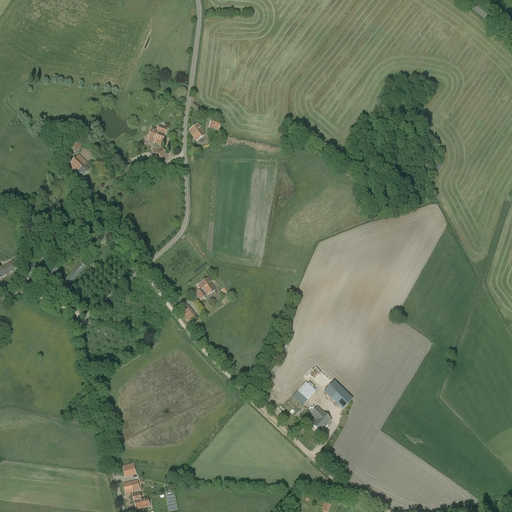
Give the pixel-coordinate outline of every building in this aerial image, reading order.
[(209,128),(218,131),(222,121),(212,117),(209,128)] [(198,124),(188,131),(196,142),(205,135),(200,128),(201,127),(198,124)] [(158,131),(154,142),(161,145),(166,129),(159,126),(157,130),(158,131)] [(154,142),(158,131),(157,130),(152,128),(147,141),(154,143),(154,142)] [(70,137),(68,150),(80,151),(81,144),(82,138),(70,137)] [(161,148),(154,153),(159,161),(167,155),(161,148)] [(69,165),(76,171),(78,169),(78,170),(79,169),(80,170),(84,166),(85,167),(87,165),(78,157),(69,165)] [(131,162),(124,164),(127,173),(133,171),(131,162)] [(78,169),(76,171),(77,173),(76,174),(82,179),(92,169),(88,164),(87,165),(85,167),(84,166),(80,170),(79,169),(78,170),(78,169)] [(82,204),(89,213),(93,210),(87,201),(82,204)] [(44,260),(39,269),(43,272),(48,262),(44,260)] [(0,279),(17,270),(13,262),(0,269),(0,268),(0,279)] [(66,279),(71,283),(86,267),(81,262),(66,279)] [(47,275),(52,278),(58,270),(53,267),(47,275)] [(32,268),(25,278),(29,281),(36,271),(32,268)] [(198,286),(201,290),(196,294),(200,301),(216,290),(211,283),(211,282),(209,278),(198,286)] [(47,287),(39,284),(36,293),(44,296),(47,287)] [(180,310),(187,323),(195,318),(188,306),(180,310)] [(292,398),(302,407),(308,400),(315,392),(307,384),(306,383),(292,398)] [(342,389),(331,400),(342,411),(353,399),(342,389)] [(312,425),(319,433),(331,421),(317,408),(311,415),(316,420),(312,425)] [(124,475),(125,476),(129,475),(135,474),(133,464),(122,467),(124,475)] [(123,484),(125,495),(133,493),(132,491),(139,490),(137,481),(123,484)] [(132,495),(134,505),(141,503),(141,504),(144,503),(144,499),(141,500),(140,494),(132,495)] [(141,503),(134,505),(136,511),(149,508),(147,499),(144,499),(144,503),(141,504),(141,503)] [(321,511),(324,511),(327,511),(331,503),(325,501),(321,511)]
